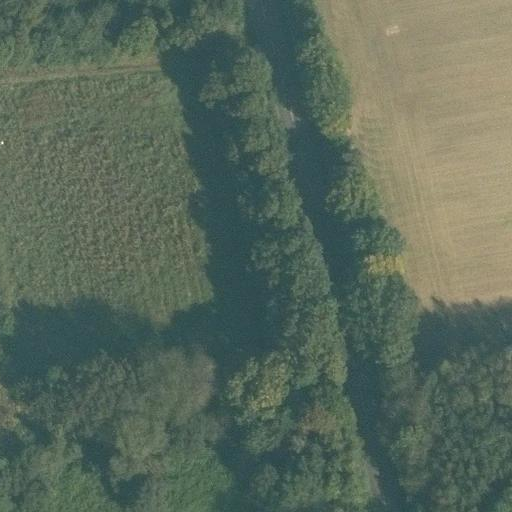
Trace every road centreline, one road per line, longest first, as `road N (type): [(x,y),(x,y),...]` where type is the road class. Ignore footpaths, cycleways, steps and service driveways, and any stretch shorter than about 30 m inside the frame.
road 1 (tertiary): [(385,511),(261,0)]
road 2 (track): [(278,58),(205,57),(0,79)]
